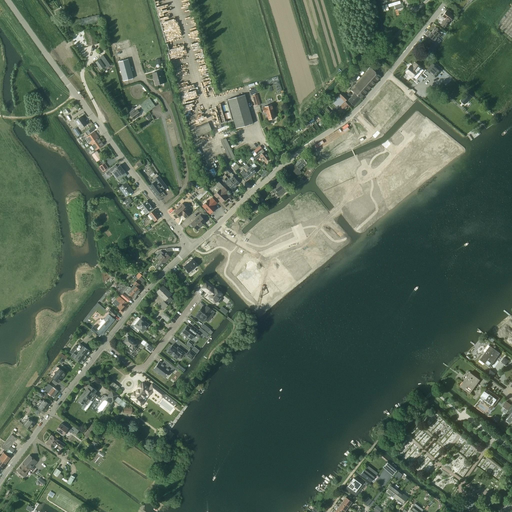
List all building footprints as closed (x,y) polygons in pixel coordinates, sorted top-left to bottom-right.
[(511,5),(497,26),(511,37),(511,5)] [(448,21),(453,15),(446,10),(437,22),(443,27),(448,21)] [(99,14),(70,21),(72,28),(100,21),(99,14)] [(433,28),(430,32),(437,38),(442,32),(435,27),(434,28),(433,28)] [(88,46),(97,44),(94,29),(84,31),(88,46)] [(438,43),(440,40),(437,38),(430,32),(427,36),(434,41),(435,40),(438,43)] [(107,64),(103,58),(100,60),(99,59),(95,62),(100,69),(104,66),(107,64)] [(128,59),(118,61),(123,81),(133,78),(128,59)] [(412,77),(413,76),(416,79),(423,70),(423,71),(423,70),(420,68),(420,67),(415,63),(412,67),(410,66),(406,72),(412,77)] [(432,63),(426,70),(429,73),(435,78),(441,70),(435,66),(432,63)] [(362,97),(381,77),(370,67),(352,87),(362,97)] [(164,83),(161,70),(152,73),(153,78),(152,78),(153,80),(154,80),(155,85),(164,83)] [(354,106),(362,97),(352,87),(350,89),(354,93),(347,100),(354,106)] [(344,102),(345,101),(348,98),(342,92),(338,95),(344,102)] [(235,128),(253,123),(245,94),(227,99),(235,128)] [(344,102),(338,95),(331,101),(339,110),(337,111),(340,114),(347,107),(349,109),(350,107),(345,101),(344,102)] [(155,106),(150,98),(140,105),(140,104),(134,108),(133,107),(128,111),(134,119),(141,114),(145,112),(145,113),(155,106)] [(380,102),(372,112),(378,117),(381,114),(386,119),(391,114),(386,109),(386,108),(380,102)] [(267,106),(262,107),(264,113),(266,112),(268,120),(275,118),(273,109),(272,109),(271,105),(267,106)] [(81,128),(87,124),(84,120),(85,119),(82,115),(75,120),(81,128)] [(198,137),(211,130),(207,122),(194,129),(198,137)] [(89,135),(85,138),(89,143),(92,140),(93,142),(99,138),(96,133),(96,134),(94,132),(89,135)] [(92,140),(89,143),(91,145),(92,145),(96,150),(104,145),(99,138),(93,142),(92,140)] [(231,162),(236,160),(226,138),(220,140),(231,162)] [(413,146),(409,150),(417,158),(422,154),(424,157),(429,152),(419,143),(416,146),(416,145),(414,147),(413,146)] [(264,152),(262,150),(253,157),(255,159),(260,156),(265,163),(270,159),(264,151),(264,152)] [(92,155),(96,161),(102,158),(97,151),(92,155)] [(297,176),(302,172),(300,170),(307,163),(302,158),(291,168),(297,176)] [(406,164),(400,158),(395,164),(400,170),(398,172),(404,178),(408,174),(407,173),(410,170),(412,173),(415,170),(415,171),(416,170),(408,162),(406,164)] [(115,164),(105,172),(107,175),(112,171),(117,178),(125,172),(119,165),(117,167),(115,164)] [(247,173),(251,177),(256,172),(251,166),(249,167),(246,164),(244,166),(245,168),(248,172),(247,173)] [(246,181),(251,177),(247,173),(248,172),(245,168),(243,170),(243,169),(239,173),(246,181)] [(394,174),(383,176),(384,183),(392,182),(395,185),(401,191),(401,190),(400,189),(404,185),(405,186),(406,185),(394,174)] [(155,181),(149,186),(157,195),(162,191),(161,189),(162,189),(166,186),(158,176),(154,179),(156,182),(155,181)] [(229,179),(236,187),(239,183),(232,176),(229,179)] [(232,190),(236,187),(229,179),(225,183),(232,190)] [(226,193),(228,192),(217,181),(214,184),(219,190),(214,195),(221,203),(223,201),(223,202),(227,199),(226,198),(228,197),(225,193),(226,193)] [(133,191),(126,182),(119,187),(126,196),(133,191)] [(283,186),(279,182),(273,187),(273,186),(270,189),(274,193),(275,192),(279,197),(286,190),(283,186)] [(349,182),(338,187),(340,191),(344,190),(347,197),(359,192),(356,186),(351,188),(350,186),(351,186),(349,182)] [(199,194),(196,191),(189,197),(193,201),(199,194)] [(216,203),(212,198),(209,201),(208,200),(207,202),(206,201),(203,204),(204,205),(202,206),(210,214),(211,212),(212,213),(215,210),(214,210),(215,208),(213,206),(214,205),(216,203)] [(145,214),(153,208),(146,200),(139,206),(145,214)] [(254,211),(260,205),(256,201),(250,207),(254,211)] [(183,205),(182,204),(174,211),(176,212),(175,213),(178,216),(178,215),(180,217),(182,214),(183,215),(185,218),(190,213),(187,210),(186,208),(187,207),(184,204),(183,205)] [(154,221),(160,217),(154,209),(148,213),(154,221)] [(284,213),(263,222),(267,230),(279,225),(280,225),(284,224),(283,223),(288,221),(284,213)] [(197,230),(206,221),(199,214),(190,223),(197,230)] [(314,248),(306,254),(312,261),(314,258),(315,259),(316,258),(315,257),(319,254),(320,255),(327,249),(319,239),(312,245),(314,248)] [(288,252),(281,258),(290,269),(296,264),(297,264),(301,261),(295,254),(292,257),(288,252)] [(157,258),(164,264),(168,260),(170,257),(166,253),(164,254),(163,253),(162,254),(161,254),(157,258)] [(159,270),(164,264),(157,258),(151,264),(159,270)] [(191,260),(186,264),(183,266),(188,272),(196,266),(191,260)] [(133,285),(130,288),(131,289),(137,294),(140,290),(137,287),(142,282),(138,278),(137,278),(132,284),(133,285)] [(215,289),(214,289),(206,283),(202,288),(207,292),(210,294),(209,296),(216,302),(216,301),(217,302),(221,298),(219,297),(222,294),(215,289)] [(128,286),(123,292),(128,296),(130,295),(133,298),(137,294),(131,289),(130,288),(128,286)] [(163,301),(159,305),(163,309),(167,305),(166,304),(172,299),(169,296),(171,294),(162,286),(156,292),(165,300),(163,302),(163,301)] [(120,290),(118,292),(121,295),(128,302),(130,299),(123,293),(120,290)] [(121,314),(129,304),(119,296),(114,302),(114,304),(120,310),(119,312),(121,314)] [(201,308),(197,314),(205,320),(205,319),(208,322),(213,315),(212,315),(215,312),(211,309),(208,307),(207,306),(205,308),(204,307),(202,306),(201,308)] [(108,311),(114,317),(117,313),(111,308),(108,311)] [(90,330),(99,337),(101,334),(102,335),(115,319),(108,314),(104,319),(104,320),(100,325),(102,326),(98,330),(93,326),(90,330)] [(137,317),(130,326),(137,332),(139,330),(142,332),(145,329),(144,328),(147,324),(145,322),(148,319),(143,315),(140,318),(140,319),(137,317)] [(187,326),(182,332),(191,339),(194,335),(197,337),(200,333),(206,337),(208,334),(200,328),(199,330),(193,325),(192,326),(194,327),(192,329),(192,328),(191,328),(187,326)] [(135,346),(137,343),(132,339),(132,338),(127,334),(125,336),(126,337),(123,341),(129,345),(128,346),(129,347),(129,346),(130,347),(129,349),(133,352),(136,348),(135,346)] [(80,351),(83,346),(80,343),(73,352),(70,356),(81,364),(87,356),(80,351)] [(174,348),(173,346),(172,345),(170,348),(169,348),(167,350),(168,351),(167,352),(176,359),(176,358),(178,356),(181,358),(185,353),(178,347),(176,349),(174,347),(174,348)] [(80,351),(87,356),(90,351),(83,346),(80,351)] [(490,346),(480,359),(490,366),(493,363),(496,359),(495,359),(496,359),(500,353),(490,346)] [(191,359),(195,354),(190,350),(186,355),(191,359)] [(175,367),(165,360),(162,364),(159,362),(153,370),(159,374),(160,373),(165,377),(170,371),(171,371),(175,367)] [(61,379),(62,377),(66,373),(57,366),(50,376),(59,382),(61,379)] [(470,393),(480,380),(470,372),(460,386),(470,393)] [(149,388),(143,383),(141,385),(140,384),(138,387),(139,388),(135,393),(134,392),(132,396),(131,398),(139,404),(143,400),(141,398),(145,393),(149,395),(149,394),(150,395),(152,392),(152,391),(153,390),(162,397),(165,394),(152,384),(149,388)] [(54,398),(58,391),(48,384),(45,388),(47,392),(54,398)] [(94,399),(97,395),(95,394),(95,393),(94,393),(96,390),(95,390),(96,389),(89,384),(77,400),(83,404),(83,403),(84,404),(85,403),(87,405),(92,397),(94,399)] [(113,401),(118,395),(112,390),(107,397),(113,401)] [(493,394),(489,390),(487,393),(485,391),(481,396),(483,398),(482,401),(486,404),(492,408),(496,403),(500,398),(495,395),(493,394)] [(35,404),(33,407),(37,410),(41,412),(42,410),(44,412),(50,404),(44,400),(43,399),(42,401),(40,399),(38,402),(39,403),(37,406),(35,404)] [(506,402),(503,406),(508,410),(511,405),(506,402)] [(28,418),(23,425),(30,429),(34,423),(28,418)] [(63,436),(69,428),(61,423),(55,430),(63,436)] [(76,434),(79,430),(73,426),(70,430),(76,434)] [(0,444),(2,447),(11,455),(14,450),(10,447),(17,438),(11,434),(6,442),(1,438),(0,439),(0,444)] [(64,444),(59,440),(52,435),(46,443),(53,448),(56,444),(62,448),(64,444)] [(0,465),(2,468),(10,457),(3,452),(0,455),(0,465)] [(30,470),(37,462),(29,455),(22,463),(16,470),(24,477),(27,474),(26,474),(30,469),(30,470)] [(387,462),(382,467),(392,476),(397,471),(387,462)] [(377,473),(367,466),(360,475),(370,482),(377,473)] [(56,468),(53,473),(57,477),(61,472),(56,468)] [(356,497),(364,486),(365,487),(368,484),(366,482),(363,485),(361,484),(354,478),(346,489),(356,497)] [(394,498),(400,491),(391,485),(386,492),(394,498)] [(400,491),(394,498),(402,505),(408,498),(400,491)] [(485,503),(489,506),(490,503),(491,502),(492,501),(493,499),(494,499),(490,496),(488,498),(487,499),(486,500),(485,503)] [(346,497),(342,502),(348,507),(352,502),(351,501),(346,497)] [(467,510),(468,508),(470,510),(475,503),(470,499),(469,499),(466,497),(460,505),(467,510)] [(367,507),(368,505),(372,501),(372,500),(368,498),(364,504),(367,507)] [(342,502),(339,506),(345,511),(348,507),(342,502)]
